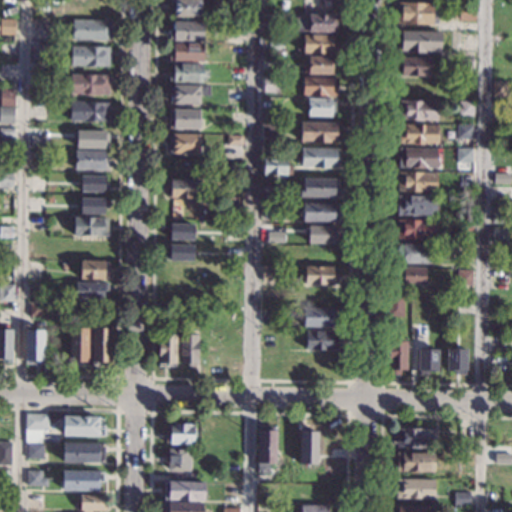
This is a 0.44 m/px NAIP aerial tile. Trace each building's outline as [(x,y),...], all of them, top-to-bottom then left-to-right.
[(200,0),(200,17),(169,16),(169,0),(200,0)] [(332,0),(332,1),(335,1),(335,12),(302,12),(302,0),(332,0)] [(432,4),(439,4),(438,17),(437,17),(437,24),(431,24),(431,25),(396,25),(397,3),(432,3),(432,4)] [(475,22),(457,21),(457,19),(452,18),(452,3),(475,4),(475,22)] [(331,17),(336,17),(336,32),(295,31),(295,16),(308,16),(308,15),(332,15),(331,17)] [(14,36),(0,35),(0,19),(14,19),(14,36)] [(110,40),(71,40),(71,21),(110,21),(110,40)] [(202,41),(169,40),(169,30),(173,30),(173,22),(202,22),(202,41)] [(245,34),(230,34),(230,24),(245,25),(245,34)] [(439,51),(425,51),(425,53),(405,53),(405,51),(396,51),(396,31),(439,31),(439,51)] [(332,44),(335,44),(335,54),(303,54),(303,35),(332,35),(332,44)] [(202,62),(168,61),(168,51),(172,51),(173,43),(202,43),(202,62)] [(46,61),(30,60),(30,44),(46,44),(46,61)] [(109,67),(83,68),(83,66),(70,66),(70,46),(109,46),(109,67)] [(331,75),(307,75),(307,72),(302,72),(302,66),(307,66),(307,57),(331,57),(331,75)] [(428,76),(401,75),(401,77),(396,77),(396,57),(428,57),(428,76)] [(473,76),(456,76),(456,59),(473,59),(473,76)] [(14,79),(5,79),(5,81),(1,80),(1,78),(0,78),(0,63),(14,63),(14,79)] [(202,69),(207,69),(207,78),(202,78),(202,84),(172,83),(172,81),(168,81),(168,72),(172,72),(172,64),(202,64),(202,69)] [(46,89),(30,88),(30,73),(46,73),(46,89)] [(107,94),(93,94),(93,96),(83,96),(83,95),(69,95),(69,74),(108,75),(107,94)] [(278,92),(262,92),(263,77),(278,77),(278,92)] [(331,85),(335,85),(335,96),(301,95),(302,78),(331,78),(331,85)] [(506,96),(492,96),(492,81),(507,81),(506,96)] [(209,85),(208,96),(199,95),(199,104),(168,103),(168,85),(209,85)] [(0,88),(13,89),(13,106),(0,106),(0,88)] [(331,102),(334,102),(334,115),(330,115),(330,117),(306,117),(306,113),(304,113),(304,107),(306,107),(307,99),(331,99),(331,102)] [(436,121),(399,121),(399,101),(437,102),(436,121)] [(473,117),(457,117),(458,101),(473,101),(473,117)] [(108,122),(92,121),(92,123),(81,123),(81,121),(69,121),(69,102),(108,103),(108,122)] [(199,129),(171,129),(171,128),(168,128),(168,109),(199,110),(199,129)] [(276,123),(276,138),(261,138),(261,122),(276,123)] [(338,141),(329,141),(329,143),(311,143),(311,141),(299,141),(300,122),(338,123),(338,141)] [(436,144),(398,144),(398,125),(437,125),(436,144)] [(471,138),(456,138),(456,125),(472,126),(471,138)] [(12,145),(0,145),(0,128),(13,128),(12,145)] [(105,137),(108,137),(108,149),(100,149),(100,150),(93,150),(93,148),(72,148),(73,129),(105,130),(105,137)] [(198,135),(198,154),(171,154),(171,152),(168,152),(168,135),(172,135),(172,134),(198,135)] [(48,146),(38,145),(30,146),(31,135),(48,135),(48,146)] [(241,136),(241,146),(226,145),(226,136),(241,136)] [(472,161),(456,161),(456,147),(472,147),(472,161)] [(338,167),(330,167),(330,169),(311,169),(311,167),(300,167),(300,148),(339,148),(338,167)] [(436,168),(422,168),(422,169),(412,169),(412,168),(397,168),(398,149),(436,149),(436,168)] [(104,158),(108,158),(108,170),(95,171),(95,170),(74,170),(74,151),(105,151),(104,158)] [(287,166),(291,166),(291,176),(262,176),(263,157),(287,157),(287,166)] [(11,188),(0,188),(0,171),(11,171),(11,188)] [(435,192),(423,192),(423,193),(413,193),(413,191),(397,191),(397,172),(436,172),(435,192)] [(494,172),(509,172),(509,182),(493,182),(494,172)] [(80,191),(80,175),(103,176),(103,183),(107,183),(106,191),(102,191),(102,192),(80,191)] [(337,198),(299,197),(299,188),(302,188),(302,179),(338,179),(337,198)] [(198,198),(165,198),(166,188),(169,188),(169,180),(199,180),(198,198)] [(280,201),(264,201),(264,186),(280,186),(280,201)] [(435,197),(435,215),(421,215),(421,217),(412,217),(412,215),(396,215),(396,196),(435,197)] [(103,199),(108,199),(107,208),(102,208),(102,215),(79,214),(80,198),(103,198),(103,199)] [(279,219),(263,219),(263,203),(279,203),(279,219)] [(338,221),(302,221),(302,203),(338,204),(338,221)] [(507,223),(491,223),(491,207),(507,207),(507,223)] [(224,216),(216,216),(216,208),(224,208),(224,216)] [(107,237),(72,236),(72,217),(108,218),(107,237)] [(434,240),(421,240),(421,241),(411,241),(411,239),(396,239),(396,220),(435,221),(434,240)] [(471,235),(456,235),(456,220),(472,220),(471,235)] [(191,239),(168,239),(168,231),(165,231),(165,224),(168,224),(168,222),(192,223),(191,239)] [(278,239),(261,239),(261,224),(276,224),(278,224),(278,239)] [(332,233),(338,233),(338,243),(301,242),(301,224),(333,224),(332,233)] [(11,238),(0,238),(0,226),(11,227),(11,238)] [(505,244),(491,243),(491,229),(503,229),(506,229),(505,244)] [(192,261),(167,260),(167,258),(163,258),(163,250),(168,250),(168,243),(193,244),(192,261)] [(434,245),(434,264),(397,263),(397,244),(434,245)] [(472,255),(457,255),(457,246),(472,246),(472,255)] [(108,280),(79,280),(79,262),(108,262),(108,280)] [(276,282),(261,282),(261,265),(277,266),(276,282)] [(332,274),(336,274),(336,285),(304,285),(304,266),(332,267),(332,274)] [(424,285),(396,285),(397,267),(424,267),(424,285)] [(471,285),(456,285),(456,270),(472,270),(471,285)] [(107,291),(103,291),(103,300),(74,300),(74,282),(107,282),(107,291)] [(13,301),(0,301),(0,284),(13,284),(13,301)] [(403,317),(387,317),(387,296),(403,296),(403,317)] [(52,320),(41,320),(41,318),(29,318),(29,303),(52,303),(52,320)] [(331,311),(336,311),(335,326),(332,326),(332,327),(302,327),(302,308),(331,309),(331,311)] [(87,367),(68,367),(68,328),(87,328),(87,367)] [(110,363),(101,363),(101,367),(90,367),(91,328),(110,328),(110,363)] [(12,364),(1,364),(1,359),(0,359),(0,330),(12,330),(12,364)] [(42,366),(24,366),(25,330),(43,331),(42,366)] [(332,339),(335,339),(335,350),(305,350),(305,331),(332,332),(332,339)] [(176,364),(167,363),(167,367),(157,367),(158,334),(176,335),(176,364)] [(197,364),(179,364),(179,335),(197,335),(197,364)] [(406,370),(400,370),(400,375),(387,375),(387,341),(406,342),(406,370)] [(466,373),(454,373),(454,371),(445,371),(446,347),(467,348),(466,373)] [(437,372),(429,372),(429,374),(418,374),(418,371),(416,371),(417,348),(438,349),(437,372)] [(47,430),(41,430),(41,442),(25,442),(25,414),(47,415),(47,430)] [(98,425),(104,426),(104,437),(62,436),(62,416),(98,417),(98,425)] [(193,444),(163,444),(163,424),(193,424),(193,444)] [(275,463),(270,463),(269,473),(256,473),(256,427),(275,427),(275,463)] [(317,465),(299,465),(299,427),(317,427),(317,465)] [(434,448),(420,448),(420,449),(409,449),(409,447),(396,447),(396,429),(434,429),(434,448)] [(0,442),(11,443),(10,465),(0,465),(0,442)] [(104,444),(103,464),(61,463),(61,443),(104,444)] [(42,458),(26,458),(26,444),(42,444),(42,458)] [(189,472),(166,472),(167,448),(190,448),(189,472)] [(494,462),(494,451),(510,451),(510,462),(494,462)] [(433,461),(436,461),(436,467),(433,467),(433,472),(420,472),(420,474),(408,473),(408,472),(395,471),(395,452),(433,453),(433,461)] [(9,490),(0,489),(0,470),(9,470),(9,490)] [(103,484),(98,484),(97,491),(61,490),(61,470),(103,471),(103,484)] [(41,478),(47,478),(47,486),(26,486),(26,471),(41,472),(41,478)] [(433,480),(433,499),(420,499),(420,500),(409,500),(409,499),(395,499),(395,479),(433,480)] [(203,483),(203,501),(163,500),(163,482),(203,483)] [(10,509),(0,509),(0,493),(10,493),(10,509)] [(469,493),(469,507),(452,507),(452,493),(469,493)] [(103,501),(107,501),(107,511),(90,511),(80,511),(76,511),(76,495),(103,495),(103,501)] [(201,511),(163,511),(163,503),(201,503),(201,511)]
